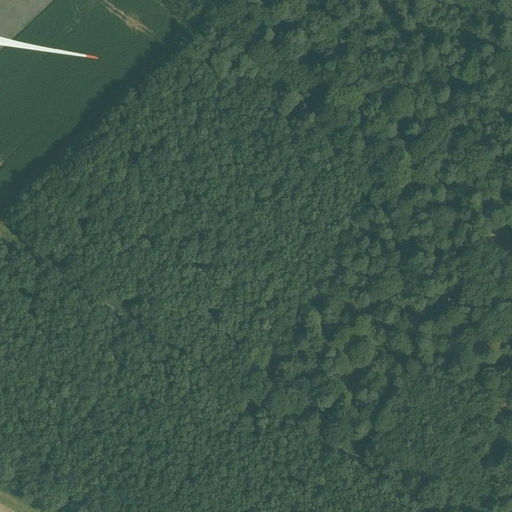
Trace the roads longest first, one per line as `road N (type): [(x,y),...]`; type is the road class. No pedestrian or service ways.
road 1 (track): [(0,277),(376,511)]
road 2 (track): [(0,219),(241,0)]
